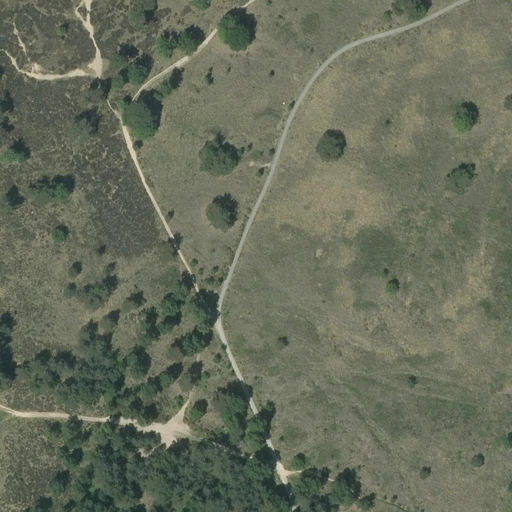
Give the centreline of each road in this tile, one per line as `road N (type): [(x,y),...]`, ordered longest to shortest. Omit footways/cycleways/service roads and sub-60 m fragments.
road 1 (track): [(119,117),(209,316)]
road 2 (track): [(253,0),(137,92),(119,117)]
